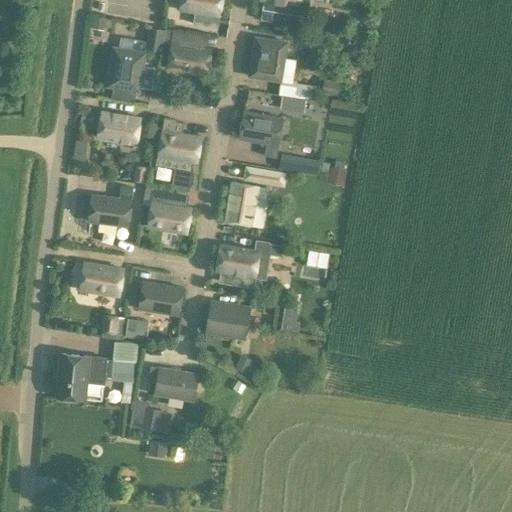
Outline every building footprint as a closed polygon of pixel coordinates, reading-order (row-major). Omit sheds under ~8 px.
[(181,0),(180,9),(219,16),(221,0),(181,0)] [(93,16),(91,26),(103,28),(104,18),(93,16)] [(149,27),(145,50),(161,53),(165,30),(149,27)] [(287,42),(255,37),(249,75),(281,80),(287,42)] [(172,42),(167,68),(207,75),(211,49),(172,42)] [(108,86),(139,91),(145,53),(114,48),(108,86)] [(321,91),(338,94),(340,82),(323,79),(321,91)] [(92,113),(82,111),(80,122),(90,124),(92,113)] [(137,144),(141,118),(101,111),(97,138),(137,144)] [(244,112),(239,138),(266,143),(264,155),(277,157),(283,118),(244,112)] [(164,117),(162,130),(158,156),(197,162),(202,136),(174,132),(176,119),(164,117)] [(318,171),(319,157),(280,154),(279,168),(318,171)] [(321,161),(319,171),(327,172),(329,163),(321,161)] [(287,172),(245,165),(242,181),(284,188),(287,172)] [(134,180),(145,182),(147,167),(136,166),(134,180)] [(345,170),(343,169),(333,167),(330,167),(327,181),(342,184),(345,170)] [(95,180),(95,191),(118,193),(119,182),(95,180)] [(252,225),(258,186),(232,181),(225,221),(252,225)] [(133,187),(120,185),(119,198),(92,194),(88,221),(128,226),(133,187)] [(154,188),(152,201),(147,227),(187,233),(191,207),(187,206),(189,193),(154,188)] [(269,241),(256,239),(254,250),(220,244),(216,271),(255,277),(260,251),(267,252),(269,241)] [(125,266),(83,259),(78,290),(120,297),(125,266)] [(184,286),(142,279),(137,309),(179,315),(184,286)] [(285,290),(277,289),(276,293),(273,293),(272,300),(283,302),(285,290)] [(250,308),(211,302),(206,331),(246,338),(250,308)] [(116,333),(117,332),(121,333),(124,317),(119,316),(119,315),(103,313),(100,331),(116,333)] [(282,318),(280,329),(293,331),(295,320),(282,318)] [(125,337),(146,339),(149,321),(127,319),(125,337)] [(207,342),(199,341),(199,348),(206,349),(207,342)] [(113,356),(113,358),(111,378),(123,380),(122,390),(128,391),(129,380),(131,380),(133,361),(135,361),(136,345),(110,342),(109,355),(113,356)] [(103,383),(106,358),(60,353),(56,396),(85,399),(87,381),(103,383)] [(239,358),(234,368),(246,374),(251,363),(239,358)] [(194,400),(198,374),(151,366),(148,381),(156,383),(154,394),(194,400)] [(167,432),(171,412),(161,410),(161,409),(145,406),(142,429),(157,431),(157,430),(167,432)] [(165,441),(149,440),(147,454),(164,455),(165,441)] [(182,459),(183,447),(171,445),(170,458),(182,459)]
